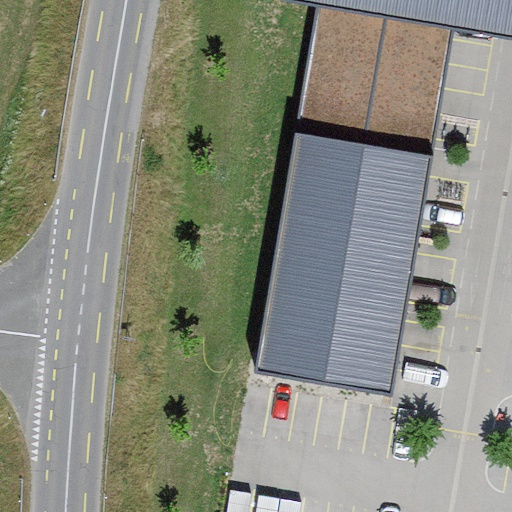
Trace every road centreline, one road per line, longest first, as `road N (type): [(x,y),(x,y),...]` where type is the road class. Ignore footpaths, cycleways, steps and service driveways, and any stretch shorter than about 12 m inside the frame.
road 1 (secondary): [(130,0),(84,340)]
road 2 (secondary): [(84,340),(70,511)]
